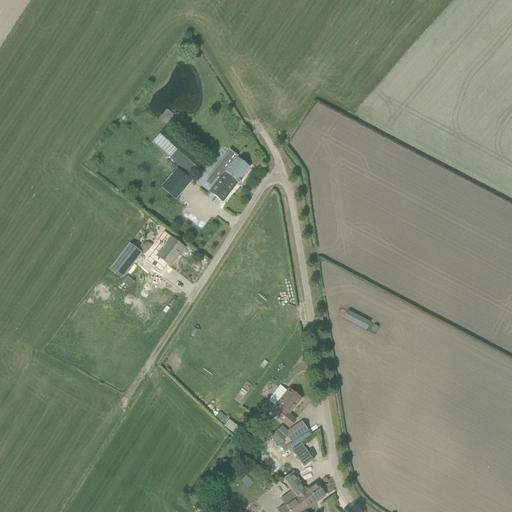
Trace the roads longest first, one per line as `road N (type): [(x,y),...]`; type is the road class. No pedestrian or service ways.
road 1 (unclassified): [(356,511),(340,487),(283,175)]
road 2 (unclassified): [(190,303),(268,183),(283,175)]
